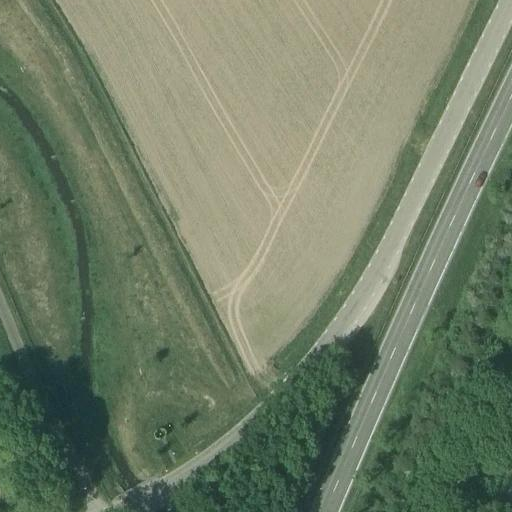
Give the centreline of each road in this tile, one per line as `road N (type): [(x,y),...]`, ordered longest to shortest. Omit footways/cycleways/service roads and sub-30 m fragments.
road 1 (unclassified): [(118,511),(232,443),(331,344),(375,273),(509,0)]
road 2 (primary): [(326,511),(511,83)]
road 3 (unclassified): [(99,511),(0,303)]
